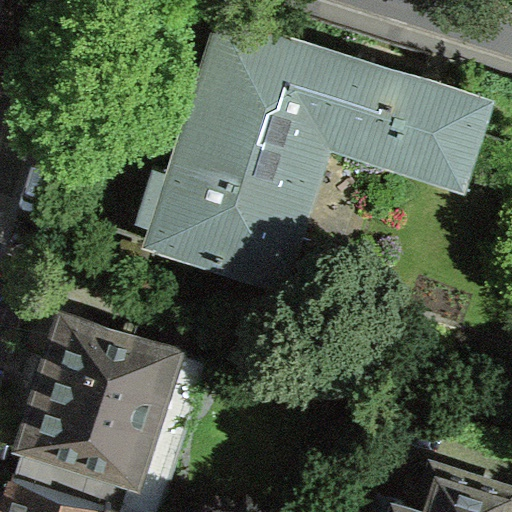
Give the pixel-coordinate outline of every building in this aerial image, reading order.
[(154,160),(137,212),(161,219),(156,235),(315,286),(331,238),(291,225),(332,97),(365,107),(369,94),(344,86),(353,58),(244,23),(226,17),(177,168),(154,160)] [(466,140),(479,98),(371,64),(353,58),(344,86),(369,94),(365,107),(466,140)] [(64,311),(50,357),(40,354),(30,386),(39,389),(37,395),(24,435),(47,442),(34,480),(134,511),(155,511),(206,356),(64,311)] [(505,511),(511,492),(511,486),(459,470),(434,462),(421,504),(394,496),(388,511),(505,511)] [(134,511),(34,480),(13,473),(0,511),(134,511)]
